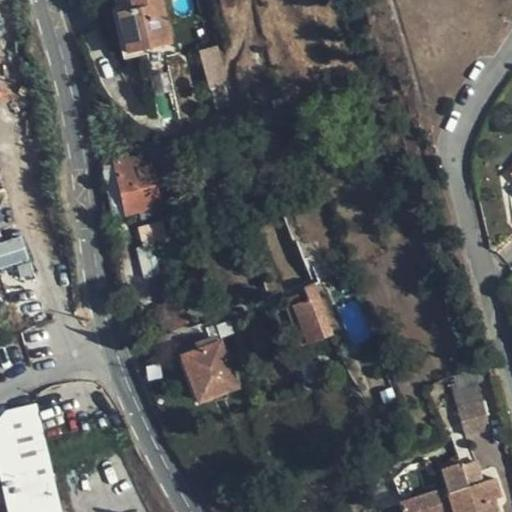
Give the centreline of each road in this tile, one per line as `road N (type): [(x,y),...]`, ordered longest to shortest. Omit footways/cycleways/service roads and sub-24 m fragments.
road 1 (tertiary): [(185,511),(98,305),(70,97),(42,0)]
road 2 (residential): [(511,377),(453,148),(464,118),(511,53)]
road 3 (unknown): [(0,392),(121,375)]
